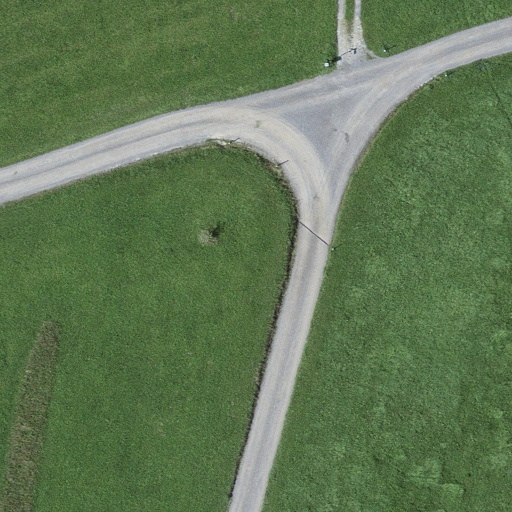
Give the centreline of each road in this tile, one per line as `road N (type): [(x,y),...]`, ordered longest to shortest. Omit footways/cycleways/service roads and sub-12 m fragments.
road 1 (residential): [(0,187),(214,122),(345,100),(437,57),(511,35)]
road 2 (track): [(239,511),(345,100),(351,0)]
